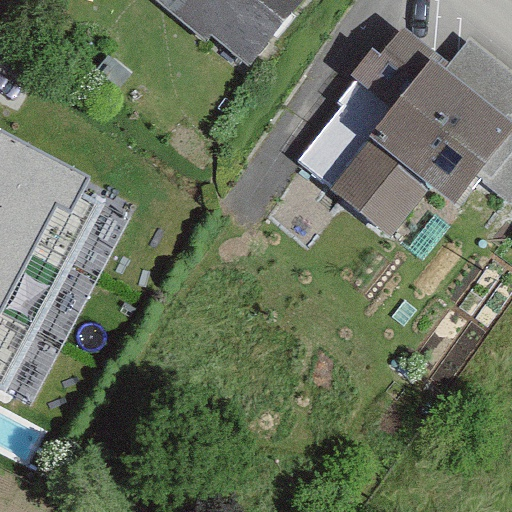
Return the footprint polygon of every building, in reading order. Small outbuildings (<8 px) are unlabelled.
[(311,0),(148,0),(249,79),(311,0)] [(511,155),(511,139),(436,80),(381,150),(465,216),(511,155)] [(316,190),(351,149),(318,121),(283,163),(316,190)] [(0,403),(4,406),(107,186),(0,135),(0,403)] [(428,209),(367,159),(333,201),(394,251),(428,209)]
